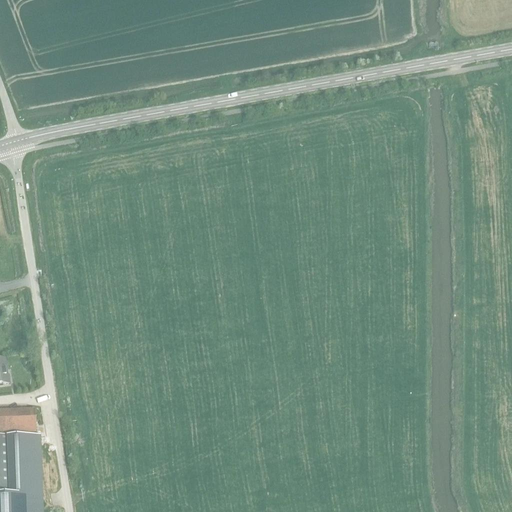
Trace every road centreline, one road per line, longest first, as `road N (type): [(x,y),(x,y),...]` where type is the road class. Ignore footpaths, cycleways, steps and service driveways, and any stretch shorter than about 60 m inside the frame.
road 1 (secondary): [(17,140),(511,49)]
road 2 (unclassified): [(68,511),(17,140)]
